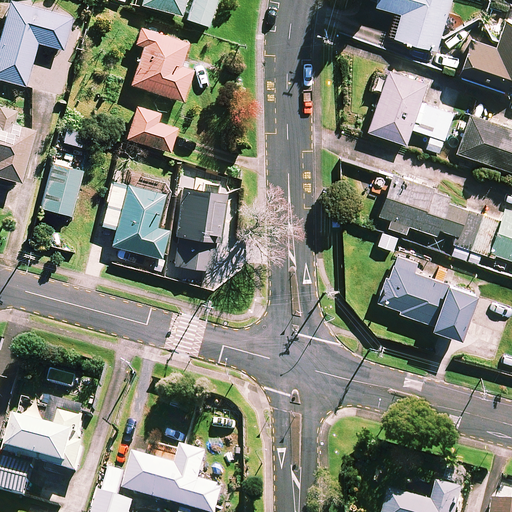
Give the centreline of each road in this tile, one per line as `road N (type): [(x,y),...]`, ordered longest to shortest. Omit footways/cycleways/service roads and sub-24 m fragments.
road 1 (residential): [(294,365),(286,74),(294,0)]
road 2 (residential): [(294,365),(0,281)]
road 3 (residential): [(511,425),(294,365)]
road 4 (residential): [(297,511),(294,365)]
